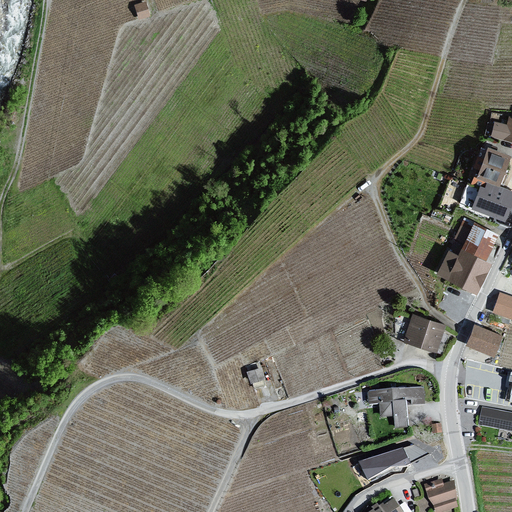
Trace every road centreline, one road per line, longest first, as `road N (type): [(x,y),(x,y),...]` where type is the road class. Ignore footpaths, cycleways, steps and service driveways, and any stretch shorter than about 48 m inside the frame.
road 1 (track): [(464,333),(425,300),(389,238),(373,188),(417,135),(465,0)]
road 2 (tertiary): [(511,235),(459,343),(454,374),(469,511)]
road 3 (track): [(218,414),(140,379),(112,382),(72,415),(26,511)]
road 4 (track): [(46,0),(16,171),(0,209)]
